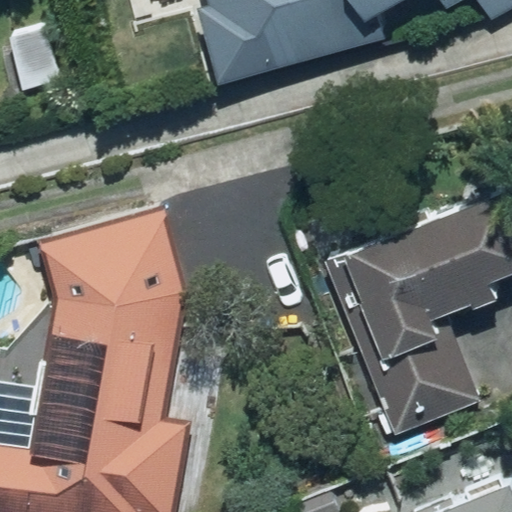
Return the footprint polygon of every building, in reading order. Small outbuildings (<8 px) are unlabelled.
[(511,0),(205,0),(226,75),(394,30),(388,7),(399,0),(452,0),(454,2),(456,0),(488,0),(497,16),(511,7),(511,0)] [(55,20),(18,26),(29,83),(66,77),(55,20)] [(387,318),(359,329),(400,431),(489,396),(455,311),(508,289),(500,270),(511,265),(511,185),(509,179),(355,244),(387,318)] [(0,503),(10,505),(8,511),(10,511),(38,511),(39,509),(61,511),(179,511),(194,416),(167,412),(175,341),(207,333),(171,200),(53,232),(67,290),(47,394),(4,387),(0,411),(0,503)] [(511,511),(511,467),(412,511),(511,511)]
